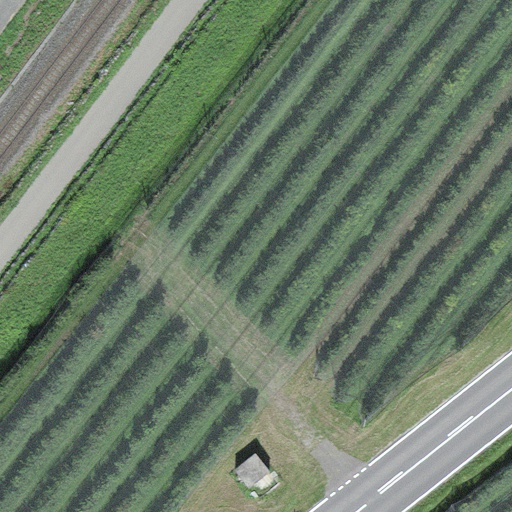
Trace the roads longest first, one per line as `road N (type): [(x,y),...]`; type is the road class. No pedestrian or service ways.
road 1 (track): [(371,503),(139,248)]
road 2 (track): [(0,253),(195,0)]
road 3 (primary): [(360,511),(511,392)]
